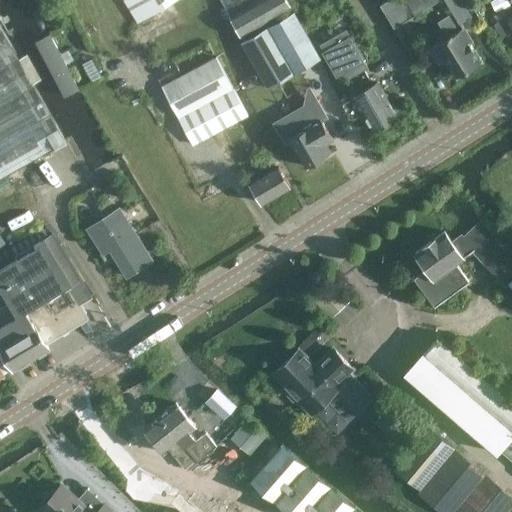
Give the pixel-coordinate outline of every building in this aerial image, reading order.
[(123,0),(137,22),(173,0),(123,0)] [(220,0),(226,9),(231,18),(230,19),(240,38),(291,9),(286,0),(220,0)] [(443,59),(448,57),(458,74),(481,60),(470,41),(472,40),(461,21),(471,15),(461,0),(385,0),(380,3),(393,25),(432,0),(447,0),(448,1),(454,12),(440,20),(447,33),(439,38),(440,39),(438,40),(438,41),(433,44),(432,49),(438,58),(443,59)] [(511,17),(509,19),(502,9),(489,17),(502,36),(511,29),(511,17)] [(293,11),(259,31),(241,40),(267,86),(319,56),(293,11)] [(0,179),(65,142),(0,26),(0,179)] [(343,76),(364,65),(360,57),(362,56),(351,36),(347,37),(344,31),(324,42),(327,49),(327,52),(336,69),(339,70),(343,76)] [(50,40),(39,46),(65,96),(79,89),(52,37),(50,38),(50,40)] [(162,85),(194,144),(248,115),(216,56),(162,85)] [(373,128),(397,114),(377,80),(342,101),(342,104),(349,115),(352,117),(363,111),(373,128)] [(307,164),(312,162),(328,153),(322,143),(332,137),(313,102),(300,109),(309,124),(290,135),(307,164)] [(261,201),(290,184),(279,165),(250,182),(261,201)] [(117,208),(87,227),(103,253),(110,247),(127,275),(151,260),(117,208)] [(413,278),(434,306),(469,282),(456,264),(465,257),(464,256),(474,249),(507,284),(508,283),(511,287),(511,251),(484,221),(463,236),(461,233),(451,240),(444,230),(415,253),(426,269),(413,278)] [(26,252),(0,268),(0,289),(12,310),(3,315),(1,313),(0,312),(0,336),(3,341),(0,342),(0,349),(12,370),(48,348),(44,341),(83,317),(76,306),(88,299),(88,298),(94,294),(58,234),(46,226),(19,242),(26,252)] [(313,298),(330,317),(349,301),(332,282),(313,298)] [(405,373),(497,453),(499,450),(511,435),(511,398),(510,399),(436,336),(405,373)] [(356,411),(371,396),(352,376),(348,380),(344,376),(353,368),(334,348),(315,366),(299,349),(274,373),(285,385),(282,388),(294,401),(298,397),(313,413),(329,397),(338,405),(344,399),(356,411)] [(207,401),(225,417),(235,405),(217,389),(207,401)] [(159,414),(198,463),(208,455),(206,453),(216,446),(206,433),(196,441),(194,438),(195,437),(191,432),(196,428),(175,402),(159,414)] [(198,463),(159,414),(144,427),(164,453),(170,448),(174,453),(172,454),(184,468),(187,467),(190,470),(198,463)] [(247,419),(231,438),(249,453),(265,435),(247,419)] [(511,435),(499,450),(511,460),(511,435)] [(250,480),(287,511),(360,511),(282,444),(264,463),(250,480)] [(506,511),(511,506),(511,495),(455,447),(417,493),(442,511),(506,511)] [(112,511),(104,504),(96,511),(93,511),(89,507),(87,509),(61,485),(54,492),(50,492),(43,499),(44,504),(38,510),(40,511),(112,511)]
